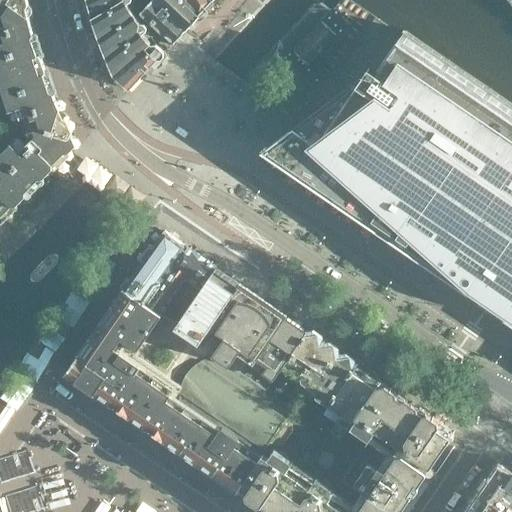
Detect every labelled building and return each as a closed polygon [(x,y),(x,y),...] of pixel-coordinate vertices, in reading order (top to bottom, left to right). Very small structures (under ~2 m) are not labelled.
[(56,169),(69,157),(69,156),(69,155),(69,154),(69,153),(71,150),(72,150),(76,146),(71,136),(71,135),(72,135),(72,133),(73,133),(72,132),(67,120),(68,119),(68,118),(68,117),(67,116),(67,114),(66,113),(64,111),(62,111),(60,111),(58,106),(56,101),(31,28),(26,8),(27,8),(28,8),(28,7),(29,6),(27,0),(0,0),(0,86),(11,118),(14,120),(22,117),(23,119),(30,140),(25,145),(15,134),(11,134),(8,138),(8,141),(10,144),(0,154),(0,221),(3,221),(4,222),(15,210),(15,209),(15,205),(25,196),(29,196),(43,182),(42,182),(43,178),(54,167),(56,169)] [(86,0),(90,16),(96,34),(131,10),(127,4),(131,1),(131,0),(86,0)] [(186,28),(155,0),(151,0),(140,12),(173,43),(174,41),(177,38),(186,28)] [(212,0),(155,0),(186,28),(199,15),(212,0)] [(164,52),(155,44),(151,44),(142,34),(146,31),(147,28),(144,25),(141,24),(133,13),(131,10),(96,34),(97,35),(104,54),(113,75),(129,90),(141,76),(160,56),(159,55),(162,51),(163,52),(164,52)] [(307,63),(335,33),(321,20),(293,50),(307,63)] [(511,106),(491,92),(492,91),(489,89),(488,90),(449,63),(450,62),(447,60),(446,61),(407,34),(408,33),(405,31),(400,37),(401,38),(395,45),(392,49),(393,49),(387,57),(384,61),(379,69),(375,73),(368,68),(357,84),(288,136),(287,137),(285,139),(284,140),(283,142),(282,144),(281,146),(281,148),(281,150),(281,151),(281,154),(281,155),(281,157),(282,159),(283,161),(284,162),(286,164),(287,165),(289,167),(307,179),(370,223),(368,226),(467,294),(469,292),(480,299),(478,301),(511,324),(511,106)] [(145,302),(185,244),(185,243),(184,243),(183,243),(180,242),(181,241),(181,240),(180,240),(179,240),(170,234),(171,233),(170,233),(170,232),(169,232),(169,233),(167,232),(166,232),(165,232),(163,232),(162,233),(161,235),(160,235),(160,236),(161,236),(154,245),(153,245),(152,246),(153,247),(139,266),(138,266),(137,266),(137,267),(138,267),(130,279),(129,279),(128,279),(128,280),(129,281),(125,286),(125,285),(124,285),(124,286),(124,287),(124,288),(145,302)] [(199,339),(238,282),(216,267),(215,267),(215,266),(185,244),(145,302),(152,307),(199,339)] [(268,386),(248,373),(286,316),(284,314),(272,306),(271,305),(238,282),(199,339),(152,307),(93,392),(237,490),(292,406),(284,400),(292,388),(274,376),(268,386)] [(152,307),(145,302),(124,288),(65,373),(93,392),(152,307)] [(283,363),(305,329),(294,321),(286,315),(286,316),(248,373),(268,386),(274,376),(264,370),(272,358),(282,365),(283,363)] [(329,405),(356,365),(306,329),(305,329),(283,363),(301,375),(304,370),(312,375),(308,382),(312,385),(310,388),(311,393),(329,405)] [(340,438),(378,380),(356,365),(329,405),(328,407),(342,416),(336,424),(323,415),(317,423),(340,438)] [(427,471),(405,456),(388,444),(414,405),(411,403),(411,402),(410,402),(410,403),(390,390),(390,389),(390,388),(389,388),(380,383),(381,382),(380,381),(378,380),(340,438),(317,423),(292,406),(237,490),(237,491),(238,491),(239,490),(252,499),(251,500),(268,511),(409,511),(414,505),(413,505),(412,501),(413,501),(418,494),(422,493),(427,486),(428,485),(428,484),(428,483),(428,482),(427,481),(426,480),(422,478),(427,471)] [(405,456),(432,417),(431,417),(431,418),(418,409),(418,408),(414,405),(388,444),(405,456)] [(427,471),(447,442),(449,438),(448,437),(447,429),(432,418),(433,418),(432,417),(405,456),(427,471)] [(511,511),(511,471),(508,468),(507,469),(502,466),(500,464),(499,464),(499,463),(498,463),(497,463),(497,464),(497,465),(493,471),(492,470),(463,511),(511,511)]
